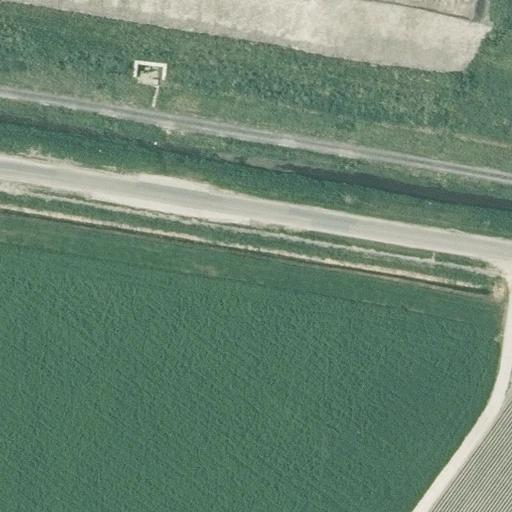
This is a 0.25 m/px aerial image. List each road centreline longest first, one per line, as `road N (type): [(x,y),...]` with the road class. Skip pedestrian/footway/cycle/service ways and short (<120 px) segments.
road 1 (unclassified): [(511,262),(0,175)]
road 2 (track): [(0,93),(511,180)]
road 3 (track): [(433,511),(493,429),(511,270)]
